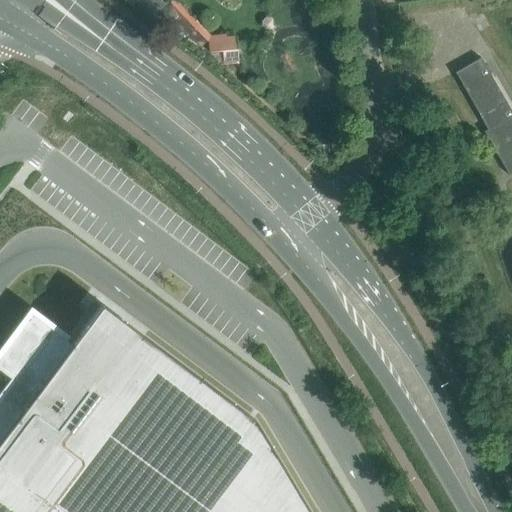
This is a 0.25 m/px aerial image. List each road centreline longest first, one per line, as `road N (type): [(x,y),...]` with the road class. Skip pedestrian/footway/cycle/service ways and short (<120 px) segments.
road 1 (secondary): [(310,215),(177,84),(107,32),(13,0)]
road 2 (secondary): [(8,0),(51,47),(171,139),(279,248)]
road 3 (secondary): [(493,511),(397,328),(310,215)]
road 4 (secondary): [(279,248),(359,345),(464,511)]
road 5 (residential): [(310,215),(366,161),(379,121),(360,0)]
